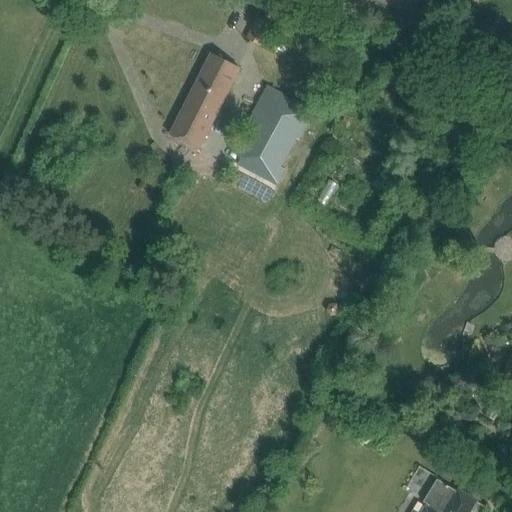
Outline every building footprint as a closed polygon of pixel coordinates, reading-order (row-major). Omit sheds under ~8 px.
[(268,23),(272,16),(265,12),(261,20),(257,18),(246,39),(261,47),(272,25),(268,23)] [(239,68),(213,54),(171,136),(198,150),(239,68)] [(258,125),(237,164),(276,185),(285,169),(282,167),(296,139),(299,140),(315,111),(268,86),(253,114),(251,114),(248,120),(258,125)] [(413,87),(407,97),(422,105),(427,95),(414,88),(413,87)] [(347,128),(356,116),(349,111),(341,124),(347,128)] [(333,183),(321,208),(332,213),(345,188),(333,183)] [(511,392),(511,360),(499,386),(511,392)] [(499,425),(511,408),(511,407),(503,400),(489,416),(499,425)] [(320,430),(316,434),(316,440),(320,444),(326,444),(330,440),(330,434),(326,430),(320,430)] [(426,501),(430,504),(424,511),(469,511),(477,501),(460,491),(459,491),(457,494),(438,482),(426,501)]
